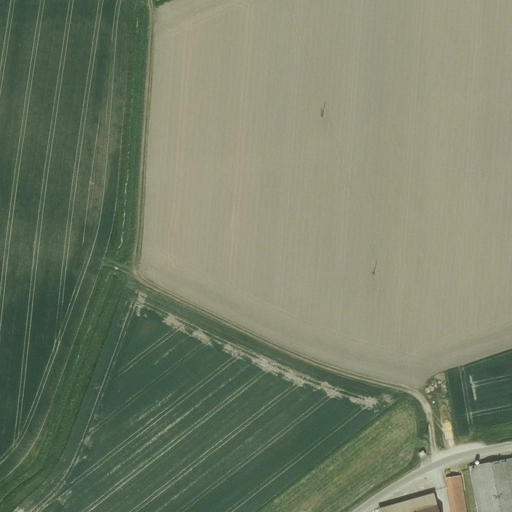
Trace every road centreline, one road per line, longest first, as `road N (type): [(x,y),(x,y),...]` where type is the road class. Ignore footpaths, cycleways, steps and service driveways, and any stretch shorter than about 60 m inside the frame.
road 1 (track): [(109,268),(304,360),(416,395),(428,409),(437,466)]
road 2 (track): [(127,277),(151,0)]
road 3 (unclassified): [(511,447),(429,469),(360,511)]
